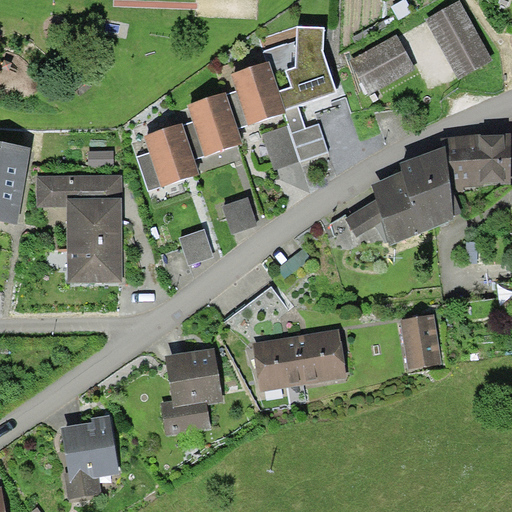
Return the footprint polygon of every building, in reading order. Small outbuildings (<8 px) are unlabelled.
[(460,0),(459,0),(426,19),(458,78),(492,60),(460,0)] [(292,86),(279,90),(286,110),(287,112),(286,113),(289,125),(292,133),(301,161),(301,162),(329,153),(319,124),(305,128),(298,106),(338,92),(324,49),(325,48),(325,26),(297,25),(296,66),(286,69),(292,86)] [(397,34),(350,60),(369,94),(416,69),(397,34)] [(279,90),(269,60),(230,73),(236,90),(227,93),(238,127),(248,124),(248,125),(286,113),(287,112),(286,110),(279,90)] [(226,91),(187,104),(193,121),(183,124),(195,159),(205,155),(205,156),(243,143),(238,127),(227,93),(226,91)] [(183,122),(144,135),(149,152),(137,156),(148,191),(200,174),(195,159),(183,124),(183,122)] [(301,161),(289,125),(262,134),(274,170),(301,161)] [(466,187),(511,183),(511,133),(441,138),(443,146),(454,192),(465,191),(466,187)] [(0,220),(18,224),(31,146),(0,141),(0,220)] [(390,245),(455,219),(455,216),(461,212),(454,192),(443,146),(401,162),(403,170),(372,184),(376,200),(383,221),(390,245)] [(114,167),(114,151),(89,150),(89,167),(114,167)] [(37,207),(66,207),(67,285),(123,284),(122,202),(123,202),(123,174),(37,175),(37,207)] [(248,197),(222,206),(232,234),(258,226),(248,197)] [(383,221),(376,200),(345,218),(356,236),(383,221)] [(204,229),(179,238),(189,266),(214,257),(204,229)] [(408,370),(442,364),(434,314),(400,320),(408,370)] [(296,336),(304,386),(347,379),(339,329),(296,336)] [(304,386),(296,336),(252,343),(260,393),(304,386)] [(211,428),(207,404),(224,402),(215,347),(165,355),(173,400),(161,402),(166,436),(211,428)] [(93,422),(62,427),(69,472),(64,473),(69,500),(102,494),(99,478),(121,474),(111,415),(92,418),(93,422)]
